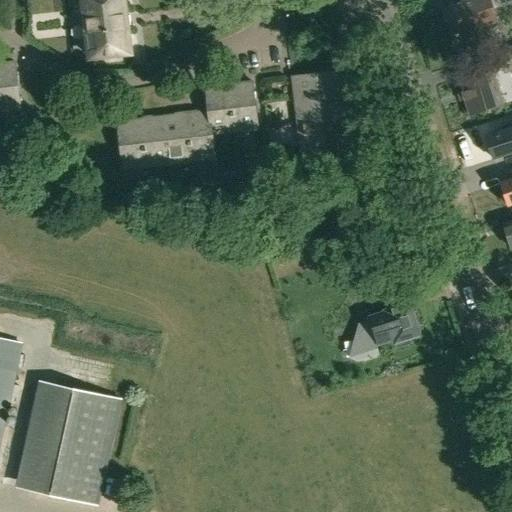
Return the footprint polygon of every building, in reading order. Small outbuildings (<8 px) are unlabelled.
[(124,0),(84,0),(92,56),(131,51),(124,0)] [(511,0),(462,0),(464,3),(444,10),(452,34),(465,30),(467,35),(474,38),(481,36),(484,30),(482,24),(498,19),(495,8),(504,6),(504,5),(511,2),(511,0)] [(511,45),(497,50),(504,74),(511,71),(511,45)] [(17,61),(0,62),(0,112),(22,110),(17,61)] [(472,115),(480,112),(507,104),(505,100),(495,68),(461,78),(472,115)] [(294,76),(297,100),(344,94),(341,71),(294,76)] [(254,81),(230,84),(236,131),(260,128),(254,81)] [(208,87),(211,110),(216,158),(217,158),(214,134),(236,131),(230,84),(208,87)] [(297,100),(299,123),(347,117),(344,94),(297,100)] [(211,110),(188,113),(194,161),(216,158),(211,110)] [(188,113),(165,116),(171,164),(194,161),(188,113)] [(165,116),(143,119),(148,167),(171,164),(165,116)] [(299,123),(302,145),(350,140),(347,117),(299,123)] [(143,119),(119,122),(125,170),(148,167),(143,119)] [(511,123),(502,127),(503,130),(488,135),(495,159),(511,153),(511,123)] [(352,163),(350,140),(302,145),(305,169),(352,163)] [(511,178),(502,182),(510,206),(511,205),(511,178)] [(323,229),(321,219),(307,223),(309,233),(323,229)] [(314,258),(320,256),(329,253),(323,234),(307,238),(314,258)] [(266,248),(268,258),(285,253),(282,244),(266,248)] [(388,312),(372,318),(380,342),(396,337),(399,348),(413,343),(411,336),(420,334),(410,304),(388,311),(388,312)] [(0,456),(18,376),(25,344),(0,338),(0,456)] [(43,381),(19,490),(99,507),(122,398),(43,381)]
